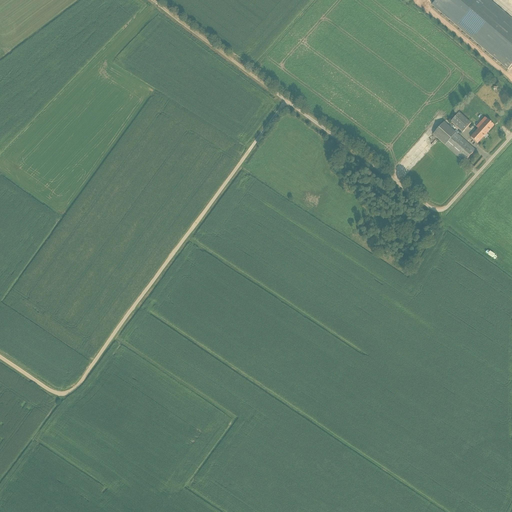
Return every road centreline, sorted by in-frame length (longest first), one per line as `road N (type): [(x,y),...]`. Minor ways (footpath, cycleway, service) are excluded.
road 1 (track): [(0,356),(52,390),(75,386),(247,151)]
road 2 (unclassified): [(511,136),(436,210),(286,100)]
road 3 (track): [(275,91),(152,0)]
